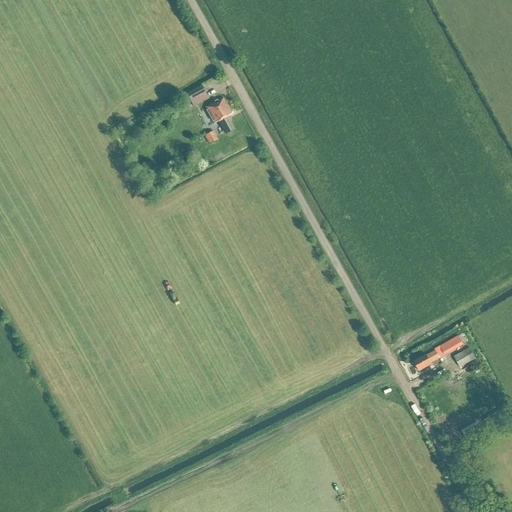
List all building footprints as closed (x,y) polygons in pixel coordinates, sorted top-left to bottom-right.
[(187,93),(191,101),(196,99),(195,97),(205,92),(202,85),(187,93)] [(225,133),(233,129),(230,122),(231,121),(228,115),(231,114),(223,98),(206,107),(202,109),(206,116),(210,114),(214,123),(219,120),(225,133)] [(210,143),(217,139),(213,131),(205,135),(210,143)] [(426,355),(414,362),(419,370),(431,363),(440,358),(445,355),(463,345),(463,344),(458,335),(458,336),(440,346),(435,349),(435,350),(427,355),(426,355)] [(454,357),(459,367),(475,359),(470,348),(454,357)] [(501,410),(484,420),(488,427),(505,417),(501,410)] [(481,430),(476,422),(461,431),(466,439),(481,430)]
